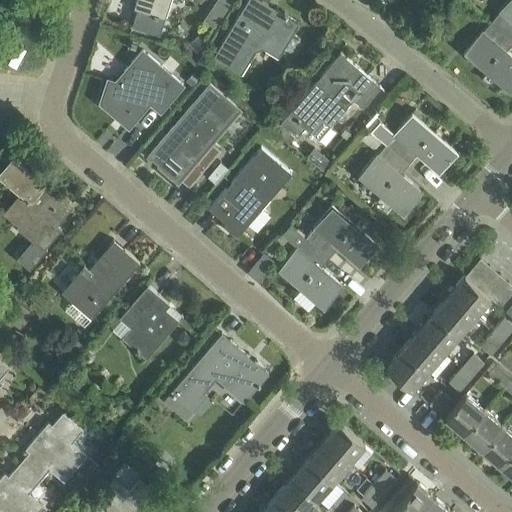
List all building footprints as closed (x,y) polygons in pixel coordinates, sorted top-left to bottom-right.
[(169,0),(134,0),(133,7),(164,17),(169,0)] [(260,0),(246,0),(212,56),(240,73),(255,50),(263,48),(277,57),(283,48),(289,52),(298,39),(291,35),(298,23),(286,15),(287,13),(283,11),(282,13),(275,8),(273,11),(265,7),(267,4),(260,0)] [(459,0),(449,0),(448,2),(455,9),(462,2),(459,0)] [(511,0),(506,0),(490,20),(511,39),(511,0)] [(214,27),(222,16),(210,8),(203,19),(214,27)] [(511,55),(505,50),(511,42),(511,39),(490,20),(463,52),(509,91),(511,87),(511,55)] [(105,78),(98,101),(128,126),(145,105),(149,101),(159,110),(182,84),(170,75),(141,50),(135,58),(115,81),(105,78)] [(362,108),(380,86),(340,52),(280,121),(279,122),(294,135),(296,137),(305,127),(310,131),(322,118),(331,126),(353,100),(362,108)] [(191,83),(198,75),(192,70),(185,79),(191,83)] [(188,186),(219,149),(211,142),(239,109),(209,83),(147,155),(177,181),(180,178),(188,186)] [(370,131),(384,143),(408,164),(416,154),(438,174),(457,151),(411,112),(393,133),(379,121),(370,131)] [(272,113),(264,122),(267,124),(285,139),(288,142),(294,135),(279,122),(280,121),(272,113)] [(267,124),(259,133),(276,149),(285,139),(267,124)] [(400,173),(408,164),(384,143),(357,175),(361,179),(367,183),(403,214),(422,192),(400,173)] [(263,204),(291,173),(260,146),(208,207),(225,221),(222,224),(234,235),(237,232),(238,233),(250,220),(257,226),(270,210),(263,204)] [(0,176),(19,192),(2,212),(18,225),(18,224),(17,223),(22,218),(39,233),(18,256),(30,266),(46,248),(44,247),(61,228),(56,224),(72,205),(45,181),(44,182),(12,154),(0,168),(0,176)] [(323,154),(315,163),(324,171),(332,162),(323,154)] [(208,176),(215,183),(228,168),(220,161),(208,176)] [(361,179),(356,184),(362,189),(367,183),(361,179)] [(331,205),(304,237),(328,257),(336,248),(358,267),(377,245),(331,205)] [(328,257),(304,237),(289,224),(281,234),(296,246),(277,268),(323,308),(342,285),(320,266),(328,257)] [(60,292),(91,318),(139,262),(113,239),(88,268),(83,263),(79,268),(80,269),(60,292)] [(257,276),(267,254),(258,250),(249,272),(257,276)] [(490,266),(480,257),(465,275),(475,283),(490,266)] [(500,275),(490,266),(475,283),(485,292),(500,275)] [(491,297),(485,292),(475,283),(465,275),(464,273),(447,293),(474,316),(490,297),(491,297)] [(491,297),(490,297),(494,300),(509,283),(500,275),(485,292),(491,297)] [(504,309),(505,309),(511,300),(511,285),(509,283),(494,300),(504,309)] [(169,303),(147,284),(119,317),(130,326),(121,336),(145,357),(178,319),(164,308),(169,303)] [(474,316),(447,293),(431,311),(458,334),(474,316)] [(458,334),(431,311),(416,329),(442,352),(458,334)] [(511,323),(503,316),(491,330),(502,340),(511,327),(511,323)] [(442,352),(416,329),(400,347),(427,370),(442,352)] [(502,340),(491,330),(479,345),(489,354),(502,340)] [(179,336),(180,343),(185,347),(192,339),(184,331),(179,336)] [(170,391),(162,400),(174,409),(181,401),(192,411),(206,394),(203,392),(215,378),(243,401),(257,385),(258,386),(260,384),(259,383),(268,372),(221,332),(170,391)] [(427,370),(400,347),(384,366),(410,389),(427,370)] [(511,369),(511,353),(507,350),(500,359),(511,369)] [(472,352),(460,367),(470,376),(483,362),(472,352)] [(0,383),(2,382),(0,380),(0,376),(9,366),(0,358),(0,383)] [(511,377),(495,364),(488,373),(503,386),(511,377)] [(470,376),(460,367),(448,381),(458,390),(470,376)] [(511,377),(503,386),(511,393),(511,377)] [(441,389),(428,404),(439,413),(451,399),(441,389)] [(463,433),(483,409),(465,393),(444,417),(463,433)] [(481,449),(502,424),(483,409),(463,433),(481,449)] [(47,421),(36,434),(75,467),(86,453),(72,441),(82,428),(62,411),(51,424),(47,421)] [(338,420),(322,439),(348,461),(364,443),(338,420)] [(499,464),(511,449),(511,433),(502,424),(481,449),(499,464)] [(63,481),(75,467),(36,434),(24,448),(28,451),(18,462),(38,480),(48,468),(63,481)] [(333,479),(348,461),(322,439),(306,457),(333,479)] [(511,475),(511,449),(499,464),(511,475)] [(317,498),(333,479),(306,457),(291,475),(317,498)] [(0,476),(0,492),(23,511),(36,511),(42,505),(28,492),(38,480),(18,462),(7,475),(4,472),(0,476)] [(384,492),(396,478),(385,469),(373,482),(384,492)] [(291,475),(275,493),(296,511),(304,511),(317,498),(291,475)] [(102,490),(127,511),(150,511),(152,510),(149,507),(159,494),(139,477),(128,489),(113,477),(102,490)] [(418,511),(433,496),(425,489),(426,488),(419,482),(418,483),(415,480),(387,511),(418,511)] [(371,506),(384,492),(373,482),(360,497),(371,506)] [(99,511),(127,511),(102,490),(90,504),(99,511)] [(23,511),(0,492),(0,511),(23,511)] [(296,511),(275,493),(259,511),(296,511)] [(448,511),(450,510),(443,504),(443,503),(436,497),(435,498),(433,496),(418,511),(448,511)]
